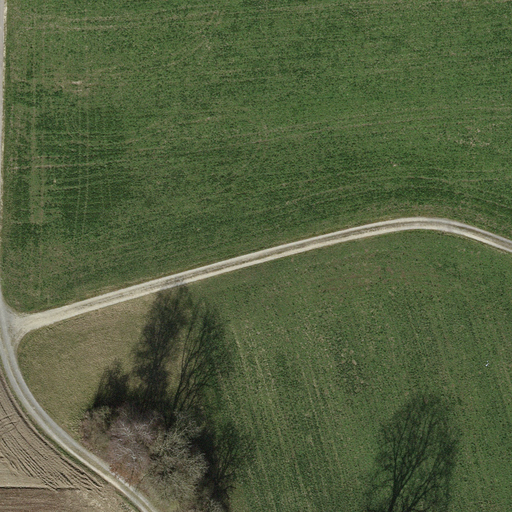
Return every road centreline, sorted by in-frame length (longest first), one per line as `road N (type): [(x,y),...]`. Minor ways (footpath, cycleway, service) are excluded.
road 1 (track): [(511,247),(435,221),(374,230),(3,332)]
road 2 (track): [(156,511),(23,393),(0,314)]
